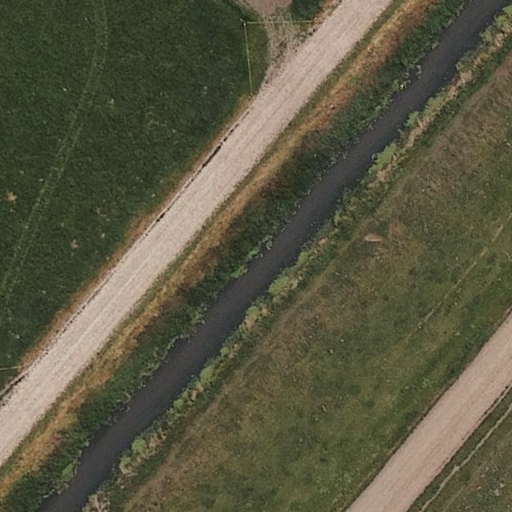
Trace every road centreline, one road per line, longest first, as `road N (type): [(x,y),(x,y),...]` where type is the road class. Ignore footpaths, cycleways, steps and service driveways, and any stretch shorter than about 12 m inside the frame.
road 1 (unclassified): [(0,434),(367,0)]
road 2 (unclassified): [(373,511),(511,347)]
